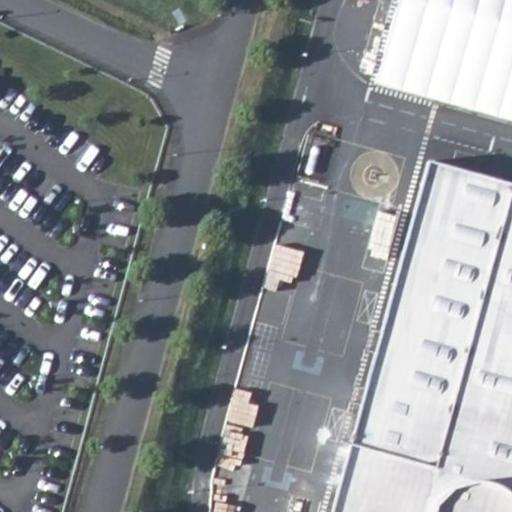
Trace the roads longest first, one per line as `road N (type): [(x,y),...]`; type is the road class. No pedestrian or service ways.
road 1 (unclassified): [(218,86),(105,511)]
road 2 (unclassified): [(25,0),(218,86)]
